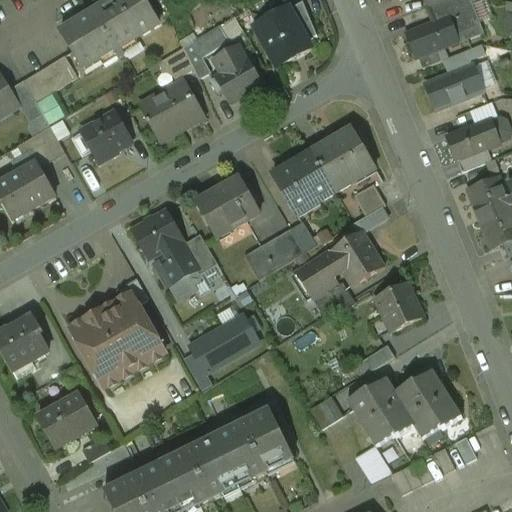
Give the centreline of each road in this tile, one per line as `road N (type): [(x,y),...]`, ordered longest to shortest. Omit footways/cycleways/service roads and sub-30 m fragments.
road 1 (residential): [(375,65),(0,274)]
road 2 (residential): [(511,401),(375,65)]
